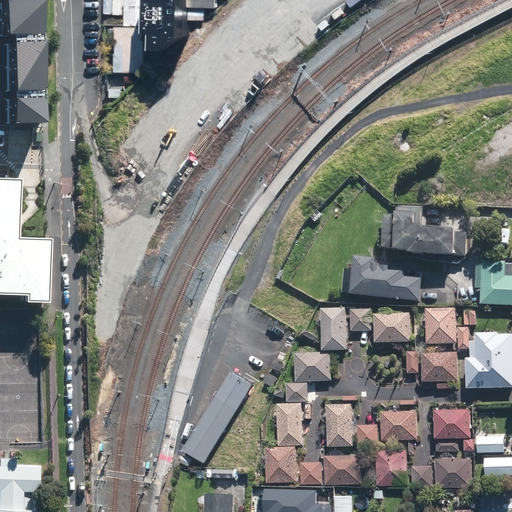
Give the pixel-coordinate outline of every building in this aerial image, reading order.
[(31,0),(11,0),(19,121),(38,121),(31,0)] [(45,0),(40,0),(42,46),(48,45),(45,0)] [(152,27),(151,0),(126,0),(126,26),(152,27)] [(187,0),(151,0),(152,27),(151,33),(187,33),(188,7),(187,0)] [(221,30),(215,25),(188,56),(195,61),(221,30)] [(123,56),(123,72),(146,73),(147,29),(119,28),(118,56),(123,56)] [(152,51),(159,51),(159,52),(163,52),(164,40),(160,40),(160,39),(152,38),(152,51)] [(117,76),(118,58),(110,57),(110,76),(117,76)] [(503,132),(511,125),(511,110),(495,121),(503,132)] [(405,142),(397,148),(402,155),(410,149),(405,142)] [(511,167),(510,167),(510,164),(493,163),(493,166),(482,166),(476,171),(475,192),(471,192),(470,206),(511,207),(511,167)] [(17,179),(0,178),(0,291),(19,292),(19,298),(41,299),(42,244),(15,243),(17,179)] [(452,259),(465,259),(466,235),(452,234),(452,232),(445,231),(445,228),(421,227),(422,212),(419,212),(419,208),(398,207),(398,212),(395,212),(395,219),(383,218),(382,252),(392,252),(392,256),(408,257),(407,259),(452,260),(452,259)] [(500,227),(498,243),(508,245),(510,228),(500,227)] [(374,260),(352,258),(349,297),(420,302),(421,280),(404,279),(405,270),(391,269),(391,268),(380,268),(379,268),(377,268),(378,266),(374,266),(374,260)] [(481,290),(480,307),(511,307),(511,265),(504,265),(504,264),(482,263),(482,267),(476,267),(475,290),(481,290)] [(345,310),(320,310),(321,353),(346,352),(345,310)] [(370,310),(350,310),(350,332),(370,332),(370,310)] [(455,310),(425,311),(425,346),(456,345),(455,310)] [(409,315),(374,316),(375,345),(410,343),(409,315)] [(468,329),(457,329),(458,350),(469,350),(468,329)] [(466,391),(511,389),(511,336),(497,337),(497,335),(474,336),(475,344),(470,344),(470,361),(465,361),(466,391)] [(418,353),(406,353),(407,374),(419,374),(418,353)] [(296,383),(332,382),(331,354),(295,355),(296,383)] [(457,354),(421,354),(421,383),(458,383),(457,354)] [(252,387),(230,374),(183,452),(204,465),(252,387)] [(307,384),(287,385),(288,404),(308,404),(307,384)] [(278,448),(303,447),(302,405),(276,406),(278,448)] [(351,406),(326,407),(328,450),(353,449),(351,406)] [(469,412),(433,412),(433,440),(469,440),(469,412)] [(416,413),(380,414),(380,442),(416,441),(416,413)] [(378,425),(357,426),(357,449),(379,448),(378,425)] [(504,454),(503,437),(476,439),(477,455),(504,454)] [(435,442),(435,453),(459,453),(459,442),(435,442)] [(265,449),(266,485),(297,484),(296,448),(265,449)] [(406,451),(375,453),(377,488),(408,487),(406,451)] [(188,468),(192,461),(182,456),(178,464),(188,468)] [(360,456),(325,458),(325,486),(361,485),(360,456)] [(511,459),(484,461),(485,479),(511,477),(511,459)] [(471,489),(471,460),(435,461),(435,490),(471,489)] [(321,464),(301,464),(301,486),(322,485),(321,464)] [(38,491),(39,467),(0,465),(0,511),(33,511),(35,491),(38,491)] [(237,468),(213,467),(212,489),(236,490),(237,468)] [(431,467),(412,468),(413,489),(432,488),(431,467)] [(308,488),(261,488),(260,511),(314,511),(314,503),(308,503),(308,488)] [(232,511),(233,496),(205,495),(204,511),(232,511)] [(359,511),(359,497),(338,497),(338,511),(359,511)]
